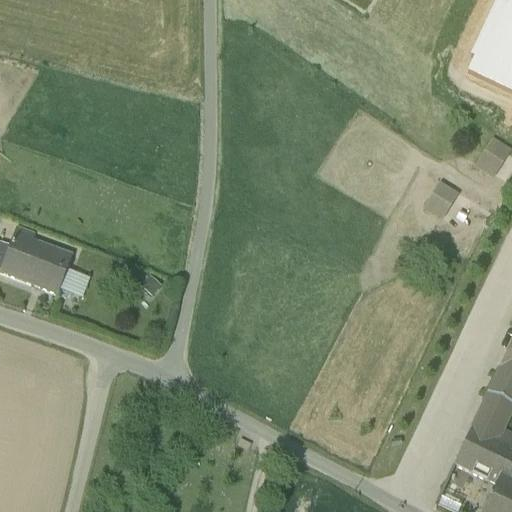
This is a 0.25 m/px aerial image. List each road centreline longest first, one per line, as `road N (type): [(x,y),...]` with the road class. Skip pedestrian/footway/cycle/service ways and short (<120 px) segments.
road 1 (unclassified): [(166,380),(206,218),(209,0)]
road 2 (unclassified): [(166,380),(412,511)]
road 3 (unclassified): [(109,353),(73,511)]
